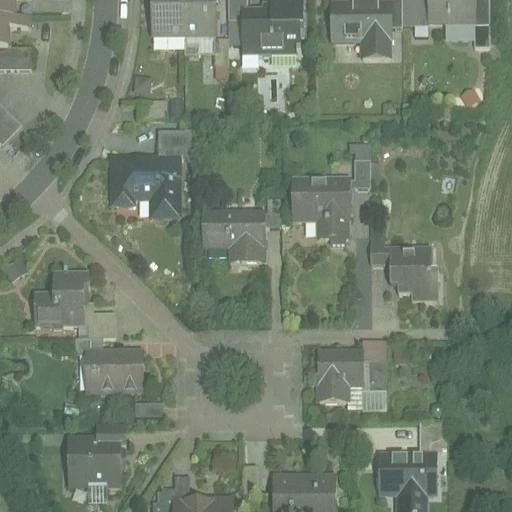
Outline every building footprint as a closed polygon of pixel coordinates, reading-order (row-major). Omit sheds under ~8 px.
[(33,0),(0,0),(0,58),(9,59),(9,57),(8,39),(29,39),(29,28),(13,28),(13,8),(34,8),(33,0)] [(213,3),(212,0),(149,0),(149,48),(213,49),(213,42),(213,3)] [(245,18),(239,18),(239,32),(239,58),(255,59),(255,65),(296,66),(296,38),(301,38),(301,0),(268,0),(268,13),(259,13),(259,18),(245,18)] [(426,0),(427,9),(427,38),(473,37),(473,9),(472,0),(426,0)] [(226,3),(213,3),(213,42),(226,42),(226,32),(226,3)] [(226,3),(226,32),(239,32),(239,18),(245,18),(245,3),(226,3)] [(390,9),(330,10),(330,52),(359,52),(359,70),(391,70),(391,38),(390,9)] [(390,9),(391,38),(400,38),(400,9),(390,9)] [(400,9),(400,38),(427,38),(427,9),(400,9)] [(487,9),(473,9),(473,37),(488,37),(487,9)] [(9,59),(0,58),(0,79),(28,79),(27,56),(9,57),(9,59)] [(0,153),(19,133),(0,114),(0,153)] [(154,140),(154,167),(177,166),(177,170),(182,170),(181,140),(154,140)] [(351,163),(352,171),(365,171),(366,171),(366,153),(346,154),(346,163),(351,163)] [(177,170),(177,166),(154,167),(107,167),(107,217),(130,216),(130,211),(145,210),(146,228),(178,228),(177,170)] [(365,171),(352,171),(352,197),(365,197),(365,171)] [(347,231),(347,186),(289,187),(289,232),(314,231),(314,249),(326,249),(331,255),(341,254),(346,249),(346,231),(347,231)] [(262,272),(261,218),(198,220),(199,260),(224,259),(225,273),(262,272)] [(409,310),(436,310),(436,284),(428,284),(428,255),(382,256),(382,247),(369,247),(369,275),(389,275),(389,295),(396,295),(396,303),(409,303),(409,310)] [(23,279),(16,268),(1,278),(8,289),(23,279)] [(86,299),(85,280),(52,281),(52,301),(32,301),(32,336),(84,336),(84,348),(98,348),(111,348),(110,324),(89,324),(89,313),(83,313),(83,299),(86,299)] [(362,364),(387,364),(387,344),(362,344),(362,364)] [(98,358),(98,348),(84,348),(81,348),(81,358),(98,358)] [(98,358),(81,358),(80,358),(80,405),(140,404),(140,358),(98,358)] [(359,359),(314,359),(314,377),(304,377),(304,396),(315,396),(315,412),(345,412),(345,395),(360,395),(360,371),(359,359)] [(382,371),(360,371),(360,395),(360,399),(382,399),(382,371)] [(159,410),(132,410),(132,425),(159,425),(159,410)] [(416,432),(416,464),(433,464),(433,468),(445,468),(445,432),(416,432)] [(93,444),(66,444),(65,497),(117,498),(117,480),(121,480),(122,439),(93,439),(93,444)] [(416,464),(376,464),(376,505),(397,505),(397,511),(422,511),(422,505),(433,505),(433,468),(433,464),(416,464)] [(254,476),(241,476),(241,506),(254,506),(254,476)] [(170,511),(171,507),(186,507),(186,481),(171,482),(171,499),(157,499),(157,511),(170,511)] [(333,511),(333,484),(271,484),(271,511),(333,511)]
